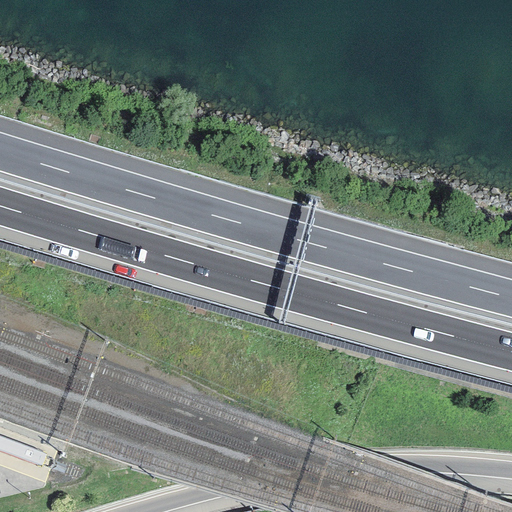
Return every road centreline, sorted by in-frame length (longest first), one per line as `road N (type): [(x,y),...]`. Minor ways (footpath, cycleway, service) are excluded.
road 1 (motorway): [(511,298),(0,151)]
road 2 (motorway): [(0,206),(511,352)]
road 3 (motorway): [(134,511),(252,480),(333,471),(511,471)]
